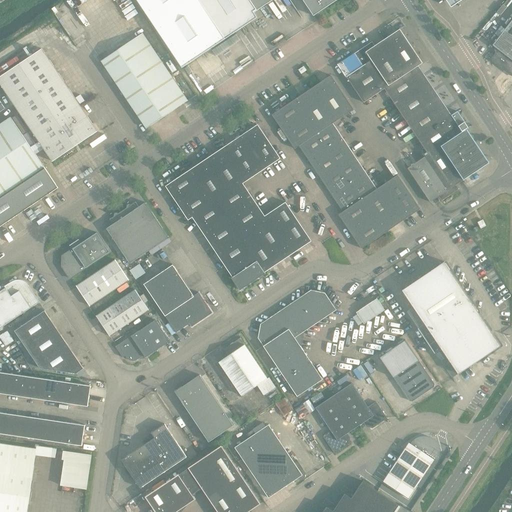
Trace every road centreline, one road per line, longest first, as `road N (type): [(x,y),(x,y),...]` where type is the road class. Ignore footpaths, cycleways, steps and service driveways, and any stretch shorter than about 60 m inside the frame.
road 1 (unclassified): [(239,317),(312,268),(355,272),(511,169)]
road 2 (unclassified): [(138,166),(386,0)]
road 3 (unclassified): [(281,511),(410,423),(436,420),(479,445)]
road 4 (tertiary): [(409,0),(511,154)]
road 5 (unclassified): [(239,317),(138,166)]
road 6 (unclassified): [(125,393),(25,242)]
road 7 (unclassified): [(125,393),(239,317)]
road 8 (unclassified): [(25,242),(138,166)]
road 9 (unclassified): [(95,511),(110,407),(125,393)]
